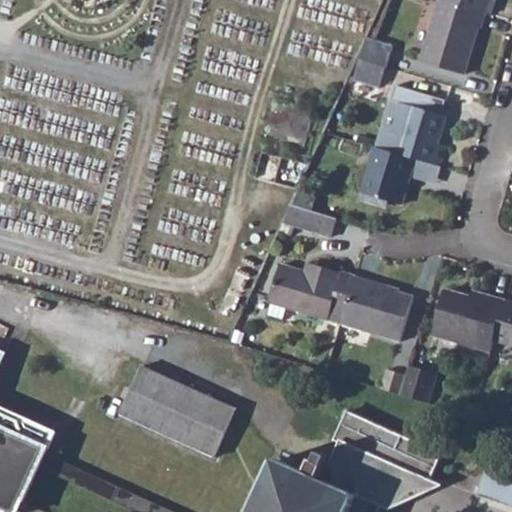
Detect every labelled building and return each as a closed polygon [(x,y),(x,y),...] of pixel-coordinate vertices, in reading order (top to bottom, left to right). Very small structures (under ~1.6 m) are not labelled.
[(482,13),(439,0),(436,0),(418,59),(461,74),(475,26),(477,27),(482,13)] [(439,0),(482,13),(486,14),(490,0),(439,0)] [(367,40),(362,58),(383,64),(388,47),(367,40)] [(383,64),(362,58),(356,75),(377,82),(383,64)] [(397,133),(392,151),(410,157),(434,165),(440,144),(433,142),(441,114),(437,113),(441,99),(416,90),(411,105),(388,97),(379,127),(397,133)] [(392,151),(397,133),(379,127),(373,145),(392,151)] [(373,145),(371,145),(356,190),(396,202),(405,174),(410,157),(392,151),(373,145)] [(410,157),(405,174),(431,182),(436,165),(434,165),(410,157)] [(292,203),(284,220),(332,235),(337,218),(292,203)] [(305,261),(302,271),(310,273),(313,263),(305,261)] [(310,273),(302,271),(280,264),(266,301),(326,319),(329,309),(342,313),(352,275),(313,263),(310,273)] [(342,313),(338,323),(397,341),(411,296),(383,286),(383,284),(352,275),(342,313)] [(430,332),(488,350),(492,337),(504,299),(471,289),(469,295),(445,287),(430,332)] [(511,301),(504,299),(492,337),(511,343),(511,301)] [(0,508),(7,511),(17,511),(38,465),(43,454),(52,430),(0,407),(0,358),(3,352),(0,350),(0,508)] [(403,372),(398,391),(427,400),(435,371),(407,362),(403,372)] [(141,365),(119,412),(169,434),(213,454),(234,407),(141,365)] [(385,367),(379,386),(398,391),(403,372),(385,367)] [(336,437),(341,440),(429,480),(430,477),(444,450),(349,407),(336,437)] [(73,426),(59,457),(143,496),(157,464),(73,426)] [(379,511),(382,506),(388,508),(442,483),(430,477),(429,480),(341,440),(324,479),(357,494),(349,511),(379,511)] [(511,451),(493,447),(484,486),(511,492),(511,451)] [(172,511),(43,454),(38,465),(141,511),(172,511)] [(349,511),(357,494),(324,479),(277,458),(253,511),(349,511)]
